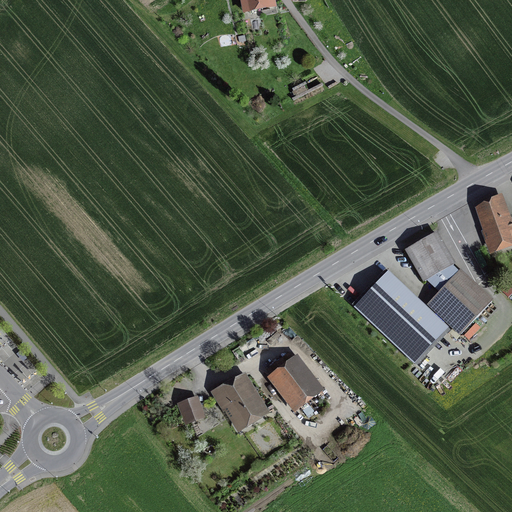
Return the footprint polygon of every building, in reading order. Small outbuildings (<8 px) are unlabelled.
[(269,0),(245,0),(248,10),(269,6),(271,6),(269,0)] [(324,85),(322,83),(292,98),(294,101),(324,85)] [(511,234),(511,235),(498,200),(497,197),(479,207),(493,247),(511,240),(511,234)] [(461,334),(492,301),(467,278),(459,271),(458,272),(452,266),(454,265),(435,232),(407,249),(425,281),(427,280),(439,292),(434,298),(429,303),(461,334)] [(474,250),(481,267),(487,264),(480,247),(474,250)] [(371,289),(354,307),(414,364),(431,346),(448,328),(388,271),(371,289)] [(466,334),(471,338),(483,325),(478,321),(466,334)] [(266,369),(270,374),(293,356),(289,351),(266,369)] [(293,356),(270,374),(266,377),(294,412),(301,407),(307,415),(313,410),(307,402),(325,389),(297,353),(293,356)] [(246,374),(213,394),(238,436),(271,415),(246,374)] [(206,417),(198,395),(177,403),(185,425),(206,417)] [(196,434),(203,431),(199,423),(192,425),(196,434)]
